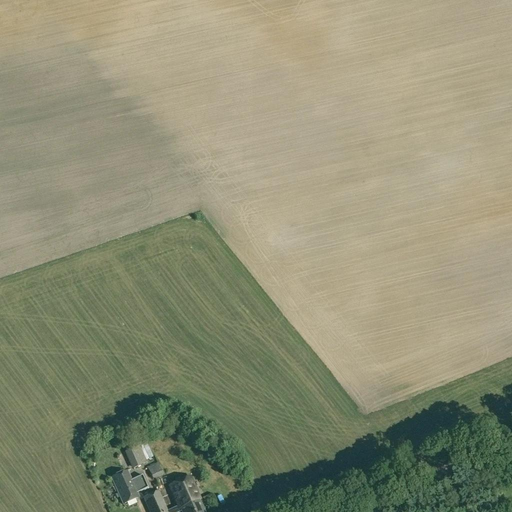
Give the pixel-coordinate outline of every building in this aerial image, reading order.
[(142,445),(148,459),(152,457),(146,443),(142,445)] [(146,463),(139,446),(127,450),(134,468),(146,463)] [(153,478),(162,474),(157,464),(148,468),(153,478)] [(127,473),(113,479),(124,503),(137,498),(135,493),(146,488),(141,478),(131,482),(127,473)] [(177,506),(167,511),(178,511),(182,511),(203,511),(199,501),(200,500),(190,477),(168,486),(177,506)] [(159,491),(143,498),(149,511),(167,511),(159,491)] [(254,511),(256,511),(262,510),(258,502),(251,505),(254,511)]
